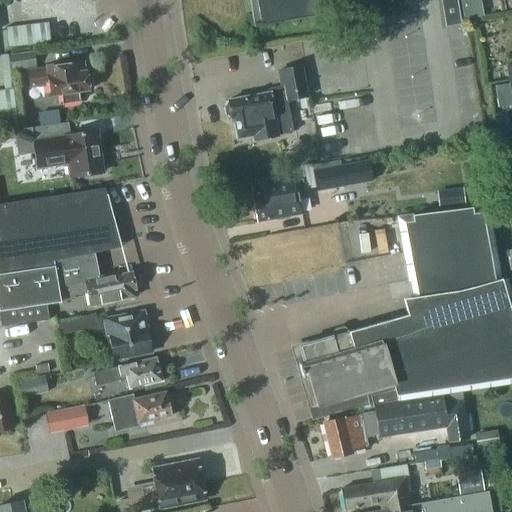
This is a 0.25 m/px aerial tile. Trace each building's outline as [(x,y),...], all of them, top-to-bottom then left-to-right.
[(254,0),(258,22),(317,13),(314,0),(354,0),(356,7),(390,1),(390,0),(254,0)] [(461,24),(456,0),(440,0),(445,27),(461,24)] [(47,22),(5,28),(7,48),(49,42),(47,22)] [(9,57),(11,71),(27,68),(30,89),(49,86),(50,97),(61,95),(62,105),(80,102),(79,93),(90,91),(85,63),(59,67),(58,64),(46,66),(46,69),(36,71),(33,53),(9,57)] [(307,96),(300,66),(280,69),(283,86),(268,89),(269,93),(256,95),(257,99),(246,101),(246,98),(226,102),(224,107),(225,114),(230,119),(232,119),(236,140),(252,137),(252,141),(278,137),(277,135),(292,133),(287,100),(307,96)] [(509,84),(494,87),(498,107),(511,104),(511,94),(509,84)] [(8,89),(0,90),(0,130),(13,128),(8,89)] [(309,96),(299,98),(300,108),(311,107),(309,96)] [(36,169),(68,165),(70,178),(102,172),(95,132),(68,137),(66,123),(14,132),(18,156),(34,154),(35,162),(36,169)] [(312,165),(317,191),(345,186),(340,160),(312,165)] [(302,200),(298,201),(297,191),(303,190),(301,179),(270,185),(269,179),(253,182),(256,198),(253,199),(258,221),(304,212),(302,200)] [(462,188),(436,191),(438,209),(465,206),(462,188)] [(89,306),(134,298),(132,291),(133,290),(133,289),(139,285),(137,276),(130,274),(130,272),(114,276),(113,274),(98,277),(93,253),(119,248),(104,189),(0,204),(0,312),(2,327),(48,319),(45,305),(75,300),(74,296),(86,294),(89,306)] [(396,218),(411,300),(412,300),(459,292),(499,280),(486,206),(396,218)] [(363,407),(372,405),(458,390),(511,382),(511,304),(504,279),(499,280),(459,292),(412,300),(416,313),(349,333),(347,330),(342,327),(335,329),(331,333),(330,338),(298,346),(303,362),(297,363),(302,379),(306,377),(319,419),(363,407)] [(108,338),(112,359),(151,352),(147,330),(145,330),(142,314),(105,321),(105,323),(97,324),(95,313),(56,321),(58,334),(86,329),(88,342),(108,338)] [(126,378),(128,389),(131,388),(134,389),(140,388),(142,385),(162,381),(156,357),(117,366),(117,367),(93,373),(96,385),(126,378)] [(47,363),(34,365),(36,374),(48,372),(47,363)] [(17,381),(21,398),(48,393),(44,376),(17,381)] [(372,405),(374,412),(359,415),(343,419),(322,423),(329,458),(365,449),(364,439),(377,435),(377,438),(444,426),(446,440),(466,437),(461,401),(460,401),(458,390),(372,405)] [(171,417),(166,393),(134,400),(132,394),(107,400),(114,432),(140,426),(139,425),(171,417)] [(0,395),(0,431),(13,429),(7,394),(0,395)] [(45,413),(49,433),(88,426),(84,406),(45,413)] [(497,432),(475,436),(477,449),(499,446),(497,432)] [(154,483),(141,485),(146,510),(159,508),(204,499),(197,461),(151,470),(154,483)] [(480,471),(456,476),(460,496),(484,492),(481,474),(480,471)] [(490,473),(492,488),(503,486),(501,471),(490,473)] [(373,484),(341,490),(345,510),(377,504),(378,511),(383,511),(408,508),(408,506),(405,490),(403,479),(373,484)] [(490,511),(487,491),(484,492),(460,496),(439,500),(408,506),(408,508),(383,511),(378,511),(376,511),(490,511)] [(23,511),(22,503),(0,506),(0,511),(23,511)]
